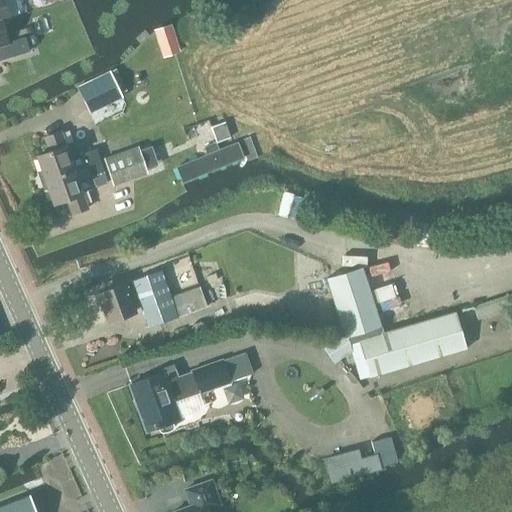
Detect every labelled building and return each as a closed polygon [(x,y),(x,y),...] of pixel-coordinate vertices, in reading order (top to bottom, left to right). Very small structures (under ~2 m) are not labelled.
[(0,0),(0,21),(1,21),(9,19),(3,0),(0,0)] [(7,42),(1,21),(0,21),(0,60),(29,51),(25,37),(7,42)] [(116,70),(78,87),(90,112),(122,98),(121,94),(126,92),(116,70)] [(228,121),(213,124),(218,145),(233,142),(228,121)] [(36,156),(45,179),(100,160),(96,149),(81,154),(70,158),(61,132),(44,138),(49,152),(36,156)] [(175,169),(181,186),(246,160),(239,144),(175,169)] [(112,182),(146,171),(137,147),(103,159),(112,182)] [(88,208),(82,193),(78,181),(104,172),(100,160),(45,179),(53,204),(66,199),(71,214),(88,208)] [(181,282),(196,279),(191,260),(176,264),(181,282)] [(367,271),(377,305),(398,299),(388,265),(367,271)] [(381,326),(362,268),(327,279),(344,332),(323,346),(334,364),(360,347),(369,377),(466,348),(455,312),(383,333),(381,326)] [(148,328),(177,317),(206,307),(199,287),(170,298),(161,271),(132,281),(133,285),(127,288),(125,284),(98,294),(108,322),(135,312),(132,303),(138,301),(148,328)] [(159,431),(161,433),(163,432),(167,432),(169,431),(173,429),(173,427),(171,419),(178,416),(171,397),(198,388),(199,392),(229,382),(230,382),(253,375),(246,353),(222,361),(192,371),(192,372),(178,376),(176,369),(163,373),(130,385),(146,429),(155,427),(157,426),(159,431)] [(324,464),(329,484),(380,471),(377,457),(361,462),(360,455),(324,464)] [(209,511),(208,508),(219,504),(211,480),(185,490),(190,506),(173,511),(209,511)] [(0,511),(34,511),(29,496),(0,507),(0,511)]
